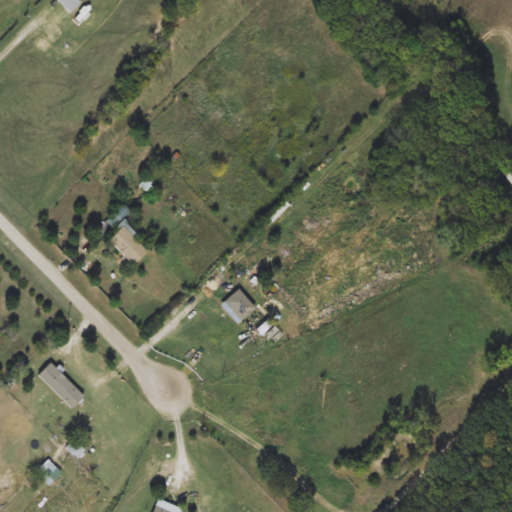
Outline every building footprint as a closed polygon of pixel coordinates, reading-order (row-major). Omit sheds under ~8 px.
[(54,0),(76,0),(79,3),(68,14),(54,0)] [(106,240),(115,231),(105,222),(122,204),(130,212),(119,223),(148,251),(133,267),(106,240)] [(254,310),(239,322),(223,302),(237,290),(254,310)] [(70,409),(37,375),(49,362),(83,396),(70,409)] [(213,511),(208,508),(215,499),(226,507),(222,511),(213,511)]
